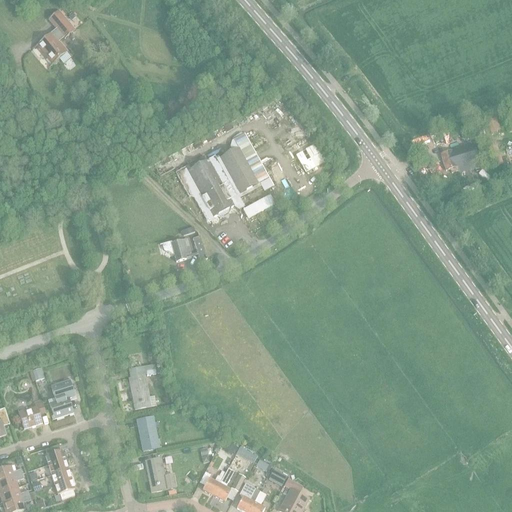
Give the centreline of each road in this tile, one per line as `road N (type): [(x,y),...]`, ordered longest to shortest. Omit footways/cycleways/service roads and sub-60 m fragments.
road 1 (unclassified): [(128,305),(251,253),(376,160)]
road 2 (secondary): [(511,346),(376,160)]
road 3 (secondary): [(376,160),(246,0)]
